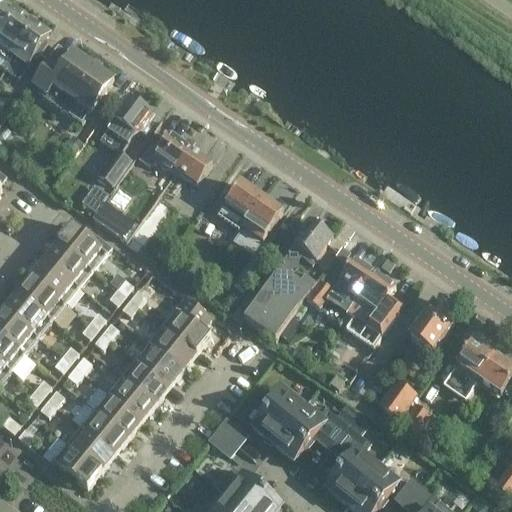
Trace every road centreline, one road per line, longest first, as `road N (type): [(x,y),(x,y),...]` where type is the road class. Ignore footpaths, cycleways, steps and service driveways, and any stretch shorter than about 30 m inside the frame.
road 1 (tertiary): [(511,316),(47,0)]
road 2 (residential): [(113,511),(235,357)]
